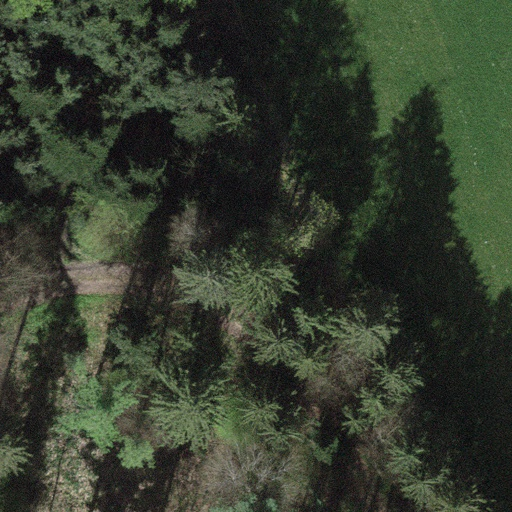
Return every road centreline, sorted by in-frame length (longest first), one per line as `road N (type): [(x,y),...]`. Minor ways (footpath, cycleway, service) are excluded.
road 1 (track): [(379,511),(314,389),(216,302),(97,279),(0,301)]
road 2 (track): [(63,284),(0,63)]
